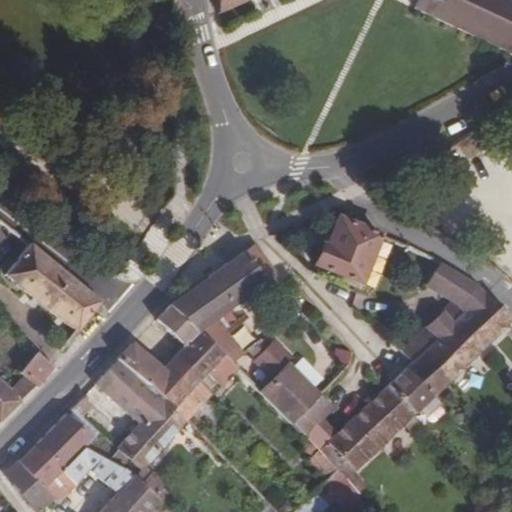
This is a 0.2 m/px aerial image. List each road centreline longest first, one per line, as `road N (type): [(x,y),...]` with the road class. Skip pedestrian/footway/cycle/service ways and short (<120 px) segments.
road 1 (residential): [(511,303),(465,261),(384,216),(340,166)]
road 2 (unclassified): [(340,166),(511,79)]
road 3 (tertiary): [(0,450),(128,314)]
road 4 (residential): [(0,202),(128,314)]
road 5 (tertiary): [(128,314),(175,259),(225,176)]
road 6 (tertiary): [(235,142),(197,36),(193,0)]
